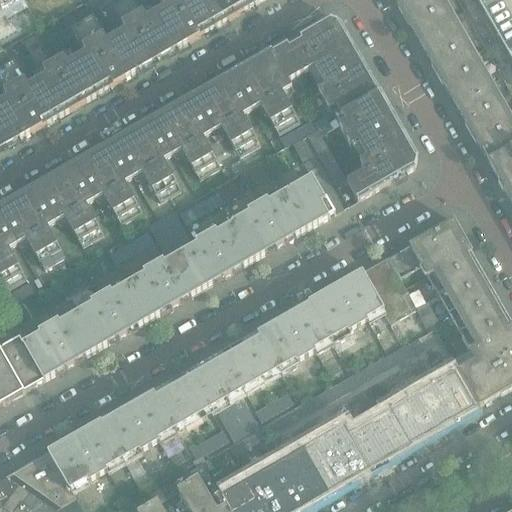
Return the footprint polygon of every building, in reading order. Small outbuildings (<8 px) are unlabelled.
[(0,0),(0,8),(1,8),(3,12),(11,7),(15,13),(25,8),(21,1),(23,0),(0,0)] [(94,0),(100,10),(118,0),(94,0)] [(175,53),(155,17),(150,8),(141,13),(133,0),(128,0),(111,10),(125,34),(117,39),(137,75),(175,53)] [(215,30),(197,0),(155,0),(149,4),(151,7),(150,8),(155,17),(175,53),(215,30)] [(255,7),(250,0),(197,0),(215,30),(255,7)] [(511,133),(464,49),(436,0),(393,0),(511,207),(511,133)] [(511,0),(474,0),(511,64),(511,0)] [(137,75),(117,39),(107,45),(93,20),(74,31),(84,49),(72,56),(97,98),(137,75)] [(303,76),(297,65),(307,59),(306,59),(345,36),(338,24),(328,21),(269,55),(290,91),(292,90),(288,84),(303,76)] [(379,95),(365,70),(345,36),(306,59),(307,59),(297,65),(303,76),(314,69),(325,88),(318,92),(329,112),(335,109),(340,118),(379,95)] [(282,95),(290,91),(269,55),(231,77),(252,113),(261,108),(279,139),(300,127),(282,95)] [(97,98),(72,56),(63,61),(43,73),(33,78),(58,121),(97,98)] [(58,121),(33,78),(24,84),(14,66),(0,73),(0,90),(3,96),(0,97),(0,111),(18,143),(58,121)] [(260,149),(243,118),(252,113),(231,77),(192,99),(213,135),(221,130),(239,161),(260,149)] [(410,150),(400,132),(379,95),(340,118),(345,126),(338,129),(351,150),(357,147),(365,162),(359,165),(365,175),(410,150)] [(221,172),(207,148),(203,141),(213,135),(192,99),(152,122),(172,158),(182,153),(200,184),(221,172)] [(0,153),(18,143),(0,111),(0,153)] [(328,125),(324,119),(314,125),(318,132),(328,125)] [(181,194),(164,163),(172,158),(152,122),(112,145),(133,181),(142,175),(160,207),(181,194)] [(285,150),(307,138),(318,132),(314,125),(313,126),(312,124),(281,142),(285,150)] [(322,139),(332,132),(328,125),(318,132),(318,133),(322,139)] [(358,204),(414,172),(417,162),(410,150),(365,175),(348,185),(322,139),(318,133),(318,132),(307,138),(307,139),(338,192),(347,186),(358,204)] [(344,212),(303,141),(292,147),(293,148),(285,153),(284,154),(283,152),(269,160),(274,170),(289,161),(292,166),(300,162),(311,181),(288,195),(309,232),(344,212)] [(142,217),(124,186),(133,181),(112,145),(74,167),(95,203),(104,198),(121,229),(142,217)] [(104,240),(86,208),(95,203),(74,167),(36,189),(56,225),(65,220),(83,252),(104,240)] [(65,262),(51,237),(47,230),(56,225),(36,189),(0,209),(0,215),(18,247),(27,242),(45,273),(65,262)] [(217,195),(211,199),(217,210),(223,206),(217,195)] [(309,232),(288,195),(268,206),(267,204),(248,215),(249,217),(232,227),(232,228),(253,265),(309,232)] [(211,199),(204,202),(211,213),(217,210),(211,199)] [(204,202),(198,206),(204,217),(211,213),(204,202)] [(198,206),(192,209),(198,221),(204,217),(198,206)] [(192,209),(185,213),(192,224),(198,221),(192,209)] [(185,213),(179,217),(185,228),(192,224),(185,213)] [(173,214),(161,222),(164,227),(177,220),(173,214)] [(9,252),(18,247),(0,215),(0,284),(6,295),(27,284),(9,252)] [(177,220),(164,227),(167,233),(180,225),(177,220)] [(161,222),(148,229),(151,234),(164,227),(161,222)] [(511,390),(511,327),(502,310),(453,224),(409,249),(421,270),(437,298),(429,303),(432,307),(440,303),(448,317),(469,354),(451,364),(479,410),(511,390)] [(180,225),(167,233),(170,238),(183,231),(180,225)] [(164,227),(151,234),(155,240),(167,233),(164,227)] [(253,265),(232,228),(217,237),(215,235),(196,246),(197,248),(180,258),(201,295),(253,265)] [(183,231),(170,238),(174,244),(186,236),(183,231)] [(167,233),(155,240),(158,245),(170,238),(167,233)] [(147,235),(141,239),(147,249),(153,246),(147,235)] [(186,236),(174,244),(177,249),(189,242),(186,236)] [(170,238),(158,245),(161,251),(174,244),(170,238)] [(141,239),(134,242),(140,253),(147,249),(141,239)] [(134,242),(128,246),(134,257),(140,253),(134,242)] [(174,244),(161,251),(164,256),(177,249),(174,244)] [(128,246),(122,249),(128,260),(134,257),(128,246)] [(122,249),(115,253),(121,264),(128,260),(122,249)] [(409,249),(388,261),(401,282),(421,270),(409,249)] [(115,253),(109,257),(115,267),(121,264),(115,253)] [(148,324),(201,295),(180,258),(164,267),(163,265),(143,276),(145,278),(128,288),(148,324)] [(406,291),(401,282),(388,261),(362,276),(383,315),(391,328),(416,314),(415,311),(416,310),(411,301),(406,291)] [(366,324),(383,315),(362,276),(310,306),(332,344),(347,335),(349,337),(368,326),(366,324)] [(0,306),(3,312),(32,295),(27,286),(0,302),(0,306)] [(148,324),(128,288),(111,297),(110,295),(91,306),(92,308),(76,317),(97,354),(148,324)] [(436,322),(427,307),(425,305),(416,310),(415,311),(416,314),(426,331),(435,326),(434,324),(436,322)] [(0,409),(45,384),(25,347),(22,342),(10,325),(4,313),(3,312),(0,306),(0,409)] [(314,354),(332,344),(310,306),(255,337),(277,375),(295,365),(296,367),(316,356),(314,354)] [(45,384),(97,354),(76,317),(59,327),(58,325),(39,336),(40,338),(25,347),(45,384)] [(277,375),(255,337),(204,367),(226,405),(277,375)] [(418,340),(411,344),(417,355),(424,350),(418,341),(418,340)] [(411,344),(404,348),(409,359),(417,355),(411,344)] [(402,350),(397,352),(402,363),(409,359),(404,348),(402,350)] [(397,352),(390,356),(395,367),(402,363),(397,352)] [(387,358),(383,360),(388,371),(395,367),(390,356),(387,358)] [(383,360),(375,365),(381,375),(388,371),(383,360)] [(375,365),(368,369),(374,379),(381,375),(375,365)] [(226,405),(204,367),(152,397),(173,435),(226,405)] [(368,369),(361,373),(367,383),(374,379),(368,369)] [(361,373),(354,377),(360,387),(367,383),(361,373)] [(351,379),(347,381),(352,391),(360,387),(354,377),(351,379)] [(475,412),(454,377),(423,395),(415,380),(390,394),(399,408),(390,414),(391,415),(411,449),(475,412)] [(347,381),(340,385),(345,395),(352,391),(347,381)] [(334,388),(333,389),(338,399),(345,395),(340,385),(334,388)] [(333,389),(326,393),(331,403),(338,399),(333,389)] [(326,393),(318,397),(324,408),(331,403),(326,393)] [(158,444),(173,435),(152,397),(102,425),(124,463),(139,455),(140,457),(148,452),(151,458),(152,458),(163,476),(172,471),(165,460),(164,460),(160,454),(161,453),(157,447),(159,446),(158,444)] [(287,397),(282,400),(288,410),(293,407),(287,397)] [(318,397),(311,401),(317,412),(324,408),(318,397)] [(282,400),(276,403),(282,413),(288,410),(282,400)] [(311,401),(304,405),(310,416),(317,412),(311,401)] [(276,403),(271,406),(277,416),(282,413),(276,403)] [(244,404),(231,411),(234,416),(247,409),(244,404)] [(304,405),(297,409),(303,420),(310,416),(304,405)] [(271,406),(265,409),(271,420),(277,416),(271,406)] [(247,409),(234,416),(237,422),(250,415),(247,409)] [(265,409),(260,412),(266,423),(271,420),(265,409)] [(297,409),(290,413),(295,424),(303,420),(297,409)] [(231,411),(219,418),(222,424),(234,416),(231,411)] [(256,415),(255,415),(261,426),(262,425),(266,423),(260,412),(256,415)] [(411,449),(391,415),(382,420),(377,412),(353,425),(358,434),(349,439),(369,474),(411,449)] [(290,413),(283,417),(288,428),(295,424),(290,413)] [(250,415),(237,422),(241,427),(253,420),(250,415)] [(234,416),(222,424),(225,429),(237,422),(234,416)] [(283,417),(276,422),(281,432),(288,428),(283,417)] [(253,420),(241,427),(244,433),(256,425),(253,420)] [(237,422),(225,429),(228,435),(241,427),(237,422)] [(276,422),(268,426),(274,436),(281,432),(276,422)] [(106,473),(124,463),(102,425),(49,456),(71,493),(87,484),(88,486),(107,475),(106,473)] [(256,425),(244,433),(247,438),(254,434),(259,431),(256,425)] [(264,428),(261,430),(267,440),(274,436),(268,426),(264,428)] [(241,427),(228,435),(231,440),(244,433),(241,427)] [(282,511),(302,511),(369,474),(349,439),(344,429),(262,477),(282,511)] [(259,431),(254,434),(260,444),(267,440),(261,430),(259,431)] [(222,433),(217,436),(223,447),(229,444),(222,433)] [(244,433),(231,440),(234,446),(240,442),(247,438),(244,433)] [(254,434),(247,438),(253,448),(260,444),(254,434)] [(217,436),(212,440),(218,451),(223,447),(217,436)] [(247,438),(240,442),(241,443),(246,452),(253,448),(247,438)] [(212,440),(206,443),(212,454),(218,451),(212,440)] [(206,443),(201,446),(207,457),(212,454),(206,443)] [(201,446),(195,449),(201,460),(207,457),(201,446)] [(195,449),(190,452),(196,463),(201,460),(195,449)] [(60,511),(70,507),(73,511),(81,511),(77,503),(76,503),(71,493),(49,456),(9,479),(12,485),(18,488),(29,496),(50,511),(31,511),(23,506),(17,511),(60,511)] [(228,511),(226,508),(218,511),(216,511),(198,480),(208,474),(207,473),(213,469),(209,462),(205,464),(199,468),(182,477),(187,486),(177,492),(188,511),(228,511)] [(282,511),(262,477),(222,500),(226,508),(228,511),(282,511)] [(0,502),(7,498),(13,490),(11,486),(12,485),(9,479),(0,483),(0,502)] [(0,502),(0,511),(17,511),(23,506),(29,496),(18,488),(9,500),(7,498),(0,502)] [(163,511),(158,503),(141,511),(163,511)]
